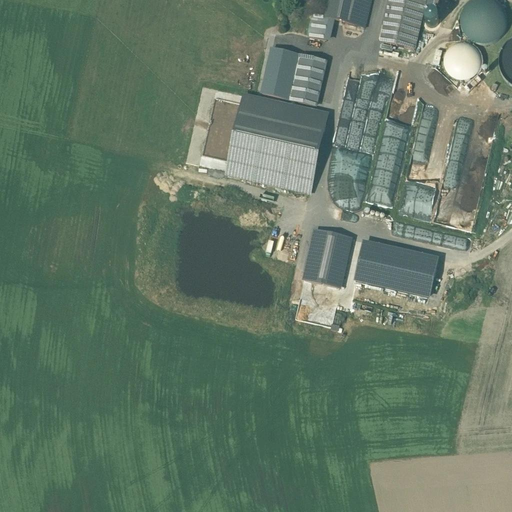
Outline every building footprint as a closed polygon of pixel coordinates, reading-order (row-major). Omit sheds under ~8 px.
[(367,28),(372,0),(333,0),(329,20),(367,28)] [(428,0),(392,0),(385,40),(391,42),(419,47),(428,0)] [(494,43),(501,39),(506,32),(508,24),(507,16),(504,8),(498,3),(492,0),(475,0),(468,4),(464,10),(461,17),(460,24),(462,31),(466,38),(472,42),(479,45),(486,45),(494,43)] [(391,42),(385,40),(361,36),(358,53),(388,59),(391,42)] [(500,66),(511,77),(511,41),(500,56),(505,60),(500,66)] [(473,82),(478,77),(481,71),(482,64),(481,57),(477,51),(472,47),(466,44),(459,44),(452,46),(447,49),(443,55),(441,61),(441,68),(443,74),(447,80),(453,83),(459,85),(466,84),(473,82)] [(319,111),(331,60),(295,52),(283,102),(319,111)] [(357,100),(347,147),(362,150),(371,103),(357,100)] [(313,197),(327,129),(241,112),(227,179),(313,197)] [(397,202),(405,141),(382,138),(375,188),(388,190),(387,200),(397,202)] [(367,182),(368,175),(348,172),(347,179),(367,182)] [(427,198),(428,195),(410,190),(404,211),(414,213),(414,216),(421,218),(422,215),(429,217),(434,200),(427,198)] [(352,240),(314,232),(303,283),(342,291),(352,240)] [(364,243),(355,283),(430,300),(439,260),(364,243)]
